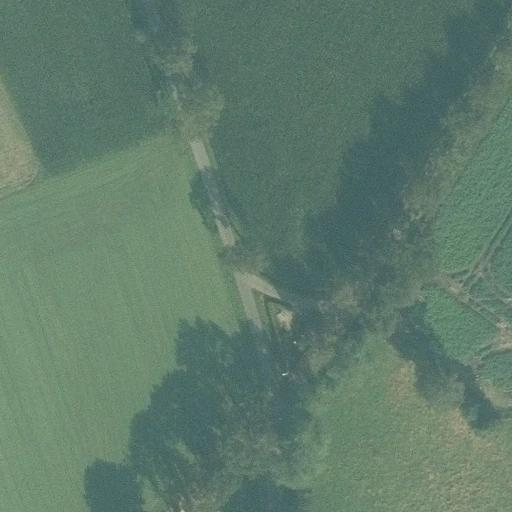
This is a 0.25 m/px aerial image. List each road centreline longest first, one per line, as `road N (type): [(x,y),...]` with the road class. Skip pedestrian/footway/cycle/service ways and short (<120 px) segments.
road 1 (unclassified): [(341,310),(511,60)]
road 2 (unclassified): [(146,0),(239,278)]
road 3 (unclassified): [(239,278),(276,414)]
road 4 (unclassified): [(276,414),(341,310)]
